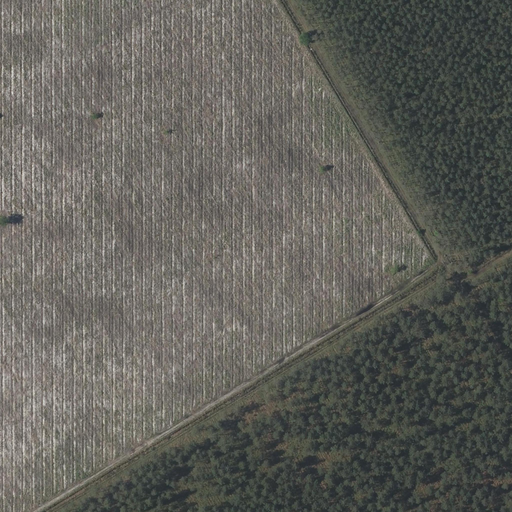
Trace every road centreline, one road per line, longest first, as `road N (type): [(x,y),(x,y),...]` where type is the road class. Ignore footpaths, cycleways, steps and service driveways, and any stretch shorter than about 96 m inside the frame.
road 1 (track): [(450,264),(31,511)]
road 2 (track): [(294,0),(511,358)]
